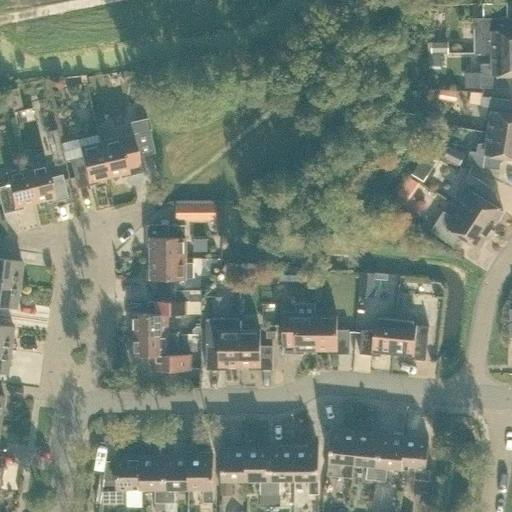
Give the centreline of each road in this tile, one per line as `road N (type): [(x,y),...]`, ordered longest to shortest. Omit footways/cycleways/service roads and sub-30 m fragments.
road 1 (unclassified): [(96,403),(278,401),(330,382),(472,394)]
road 2 (residential): [(83,409),(57,372),(69,234)]
road 3 (residential): [(104,222),(96,403)]
road 4 (residential): [(472,394),(484,307),(511,254)]
